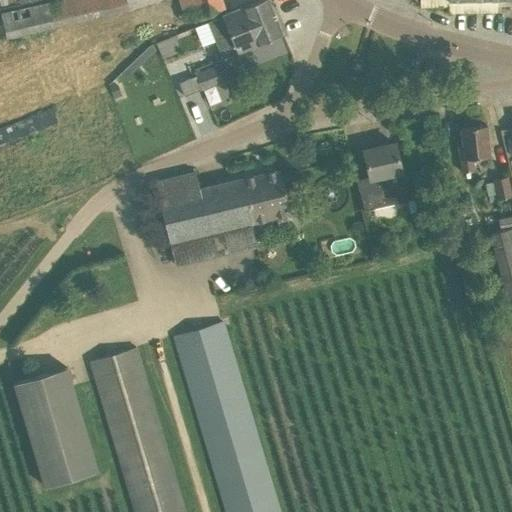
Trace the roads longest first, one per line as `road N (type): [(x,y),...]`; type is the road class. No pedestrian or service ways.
road 1 (residential): [(511,82),(267,126)]
road 2 (residential): [(71,234),(117,189),(267,126)]
road 3 (residential): [(511,58),(458,48),(337,3)]
road 4 (residential): [(267,126),(307,87),(337,3)]
